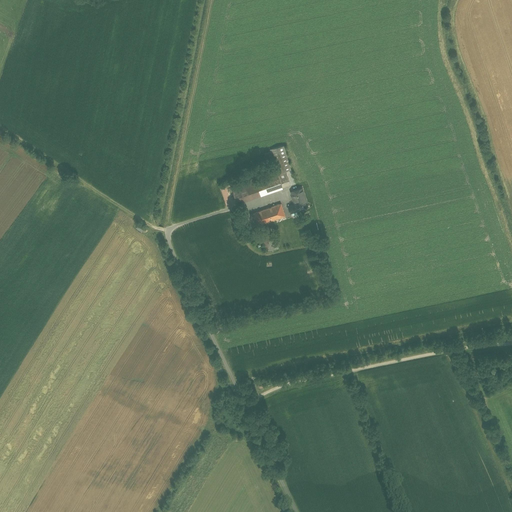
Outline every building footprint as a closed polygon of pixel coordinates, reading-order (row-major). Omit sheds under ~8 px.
[(291,171),(283,145),(270,150),(272,158),(277,173),(278,175),(291,171)] [(231,188),(236,204),(282,189),(278,175),(277,173),(235,187),(231,188)] [(300,189),(289,192),(293,204),(287,206),(289,215),(306,209),(308,206),(302,190),(300,189)] [(285,217),(281,204),(253,213),(257,226),(285,217)] [(138,225),(135,229),(141,233),(144,229),(138,225)] [(275,236),(265,239),(268,251),(279,248),(275,236)]
